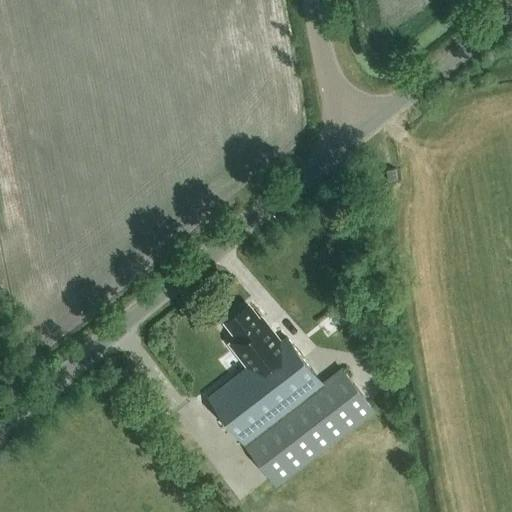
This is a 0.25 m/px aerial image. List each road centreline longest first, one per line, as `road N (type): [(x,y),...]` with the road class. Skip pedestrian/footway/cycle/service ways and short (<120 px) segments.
road 1 (tertiary): [(0,427),(342,149)]
road 2 (tertiary): [(342,149),(511,11)]
road 3 (tertiary): [(342,149),(314,0)]
